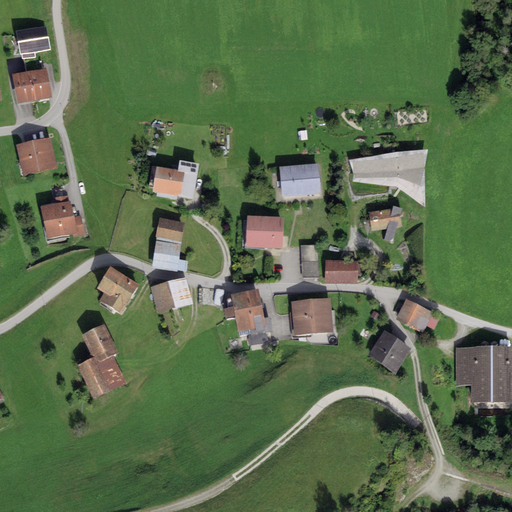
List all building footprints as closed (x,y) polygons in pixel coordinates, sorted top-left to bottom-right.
[(45,32),(16,37),(19,58),(48,53),(45,32)] [(45,74),(11,81),(16,108),(51,102),(45,74)] [(45,140),(11,147),(19,181),(52,174),(45,140)] [(393,154),(350,161),(354,176),(352,183),(397,189),(425,210),(424,169),(428,151),(393,154)] [(177,174),(156,171),(152,196),(192,203),(198,168),(178,164),(177,174)] [(318,168),(279,171),(281,200),(320,197),(318,168)] [(70,205),(38,211),(45,246),(84,239),(81,222),(73,223),(70,205)] [(390,215),(368,217),(371,235),(386,233),(384,243),(391,247),(397,233),(402,230),(400,220),(403,213),(390,210),(390,215)] [(185,225),(160,220),(156,239),(181,245),(185,225)] [(283,222),(246,221),(245,252),(282,253),(283,222)] [(156,243),(152,265),(186,272),(187,263),(178,261),(181,247),(156,243)] [(317,249),(300,250),(302,283),(319,281),(317,249)] [(356,266),(323,266),(323,286),(356,287),(356,266)] [(138,291),(109,273),(97,294),(104,298),(99,307),(121,320),(138,291)] [(184,282),(150,292),(157,317),(191,307),(184,282)] [(230,306),(222,307),(225,322),(235,320),(237,336),(264,331),(258,294),(229,299),(230,306)] [(433,317),(406,302),(394,321),(419,336),(423,329),(431,333),(437,324),(431,321),(433,317)] [(329,303),(291,306),(294,340),(332,337),(329,303)] [(104,331),(83,342),(94,362),(76,371),(92,403),(125,387),(112,361),(118,358),(104,331)] [(386,337),(370,360),(394,377),(410,355),(386,337)] [(511,353),(455,353),(456,390),(469,390),(469,408),(511,407),(511,353)]
